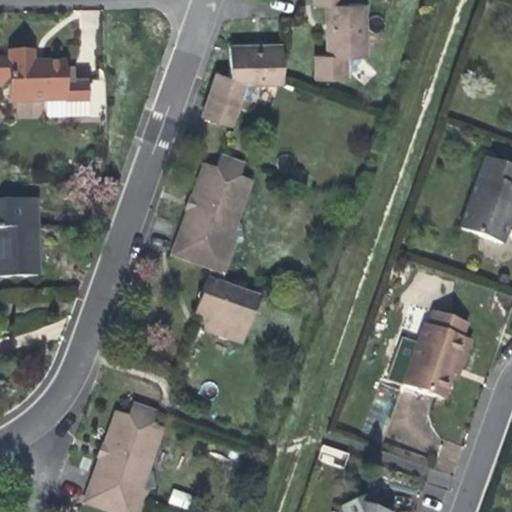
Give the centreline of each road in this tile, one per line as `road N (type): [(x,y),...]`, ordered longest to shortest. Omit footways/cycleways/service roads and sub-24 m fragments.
road 1 (track): [(279,511),(454,0)]
road 2 (residential): [(0,442),(34,423),(78,364),(207,0)]
road 3 (residential): [(462,511),(511,382)]
